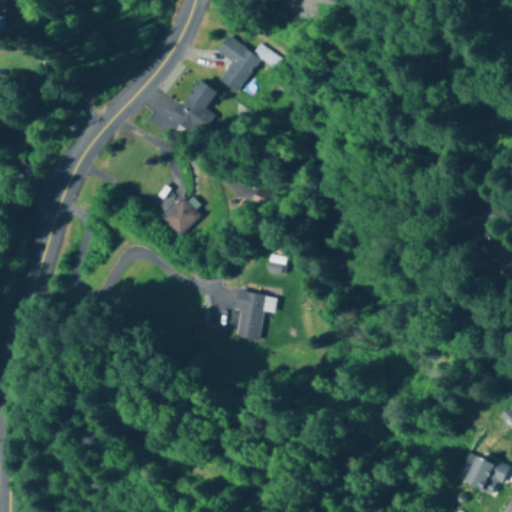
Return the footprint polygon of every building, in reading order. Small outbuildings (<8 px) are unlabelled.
[(275,68),(282,58),(260,44),(254,53),(227,36),(217,51),(232,61),(219,82),(237,93),(259,58),(275,68)] [(216,92),(197,79),(170,118),(200,139),(215,116),(205,109),(216,92)] [(250,205),(267,215),(272,205),(255,195),(250,205)] [(200,217),(182,199),(161,221),(178,239),(200,217)] [(281,268),(270,265),(268,272),(279,275),(281,268)] [(263,312),(273,313),(275,298),(236,293),(233,312),(239,313),(235,338),(258,342),(263,312)] [(511,430),(511,412),(508,409),(499,417),(511,430)] [(496,496),(507,467),(469,453),(458,482),(496,496)]
